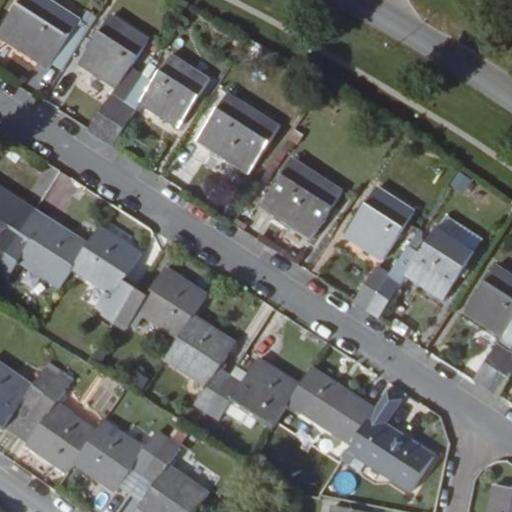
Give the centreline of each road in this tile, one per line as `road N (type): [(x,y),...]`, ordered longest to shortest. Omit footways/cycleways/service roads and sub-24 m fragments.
road 1 (residential): [(0,103),(480,418)]
road 2 (tertiary): [(511,107),(334,0)]
